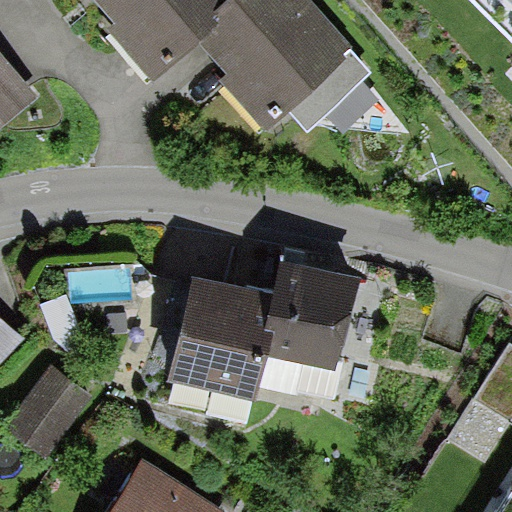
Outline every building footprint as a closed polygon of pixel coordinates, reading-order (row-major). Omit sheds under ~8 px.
[(218,0),(101,0),(116,17),(106,25),(150,75),(198,34),(217,17),(209,8),(218,0)] [(218,0),(209,8),(217,17),(198,34),(229,71),(219,80),(259,127),(286,103),(305,125),(323,110),(340,130),(376,100),(358,79),(367,71),(306,0),(218,0)] [(511,0),(474,0),(511,38),(511,0)] [(0,133),(38,102),(0,52),(0,133)] [(338,375),(361,275),(297,260),(282,257),(274,294),(193,275),(169,381),(257,401),(266,359),(338,375)] [(0,366),(27,339),(0,313),(0,366)] [(511,511),(511,340),(510,339),(449,436),(488,461),(511,422),(511,464),(481,511),(511,511)] [(49,456),(92,397),(53,369),(10,428),(49,456)] [(224,511),(140,457),(103,511),(224,511)]
